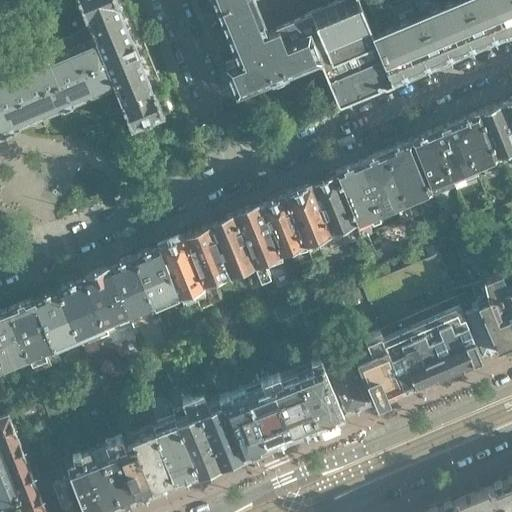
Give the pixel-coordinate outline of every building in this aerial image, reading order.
[(61,105),(72,101),(72,100),(115,82),(122,99),(121,99),(131,123),(172,106),(144,40),(127,0),(79,0),(86,15),(87,15),(95,33),(53,51),(52,49),(40,55),(40,56),(32,60),(28,49),(0,61),(0,131),(18,124),(17,123),(61,104),(61,105)] [(331,0),(267,27),(256,0),(195,0),(200,11),(217,4),(238,56),(225,62),(236,90),(272,75),(272,77),(286,71),(285,70),(317,57),(319,60),(320,59),(338,102),(392,79),(359,0),(331,0)] [(256,0),(267,27),(331,0),(256,0)] [(416,69),(396,21),(387,0),(359,0),(392,79),(416,69)] [(482,41),(465,0),(446,0),(440,3),(460,51),(482,41)] [(505,32),(491,0),(465,0),(482,41),(505,32)] [(511,29),(511,0),(491,0),(505,32),(505,33),(511,29)] [(460,51),(440,3),(396,21),(416,69),(460,51)] [(511,94),(500,99),(511,127),(511,94)] [(511,145),(511,127),(500,99),(478,109),(496,152),(511,145)] [(496,152),(478,109),(455,118),(475,167),(479,165),(477,160),(496,152)] [(475,167),(455,118),(433,127),(433,128),(451,171),(468,164),(471,169),(475,167)] [(451,171),(433,128),(410,137),(430,186),(434,184),(432,179),(451,171)] [(432,192),(430,186),(410,137),(408,138),(402,141),(402,140),(400,141),(394,144),(392,144),(393,145),(386,147),(385,148),(411,215),(422,210),(415,195),(426,190),(428,194),(432,192)] [(411,215),(385,148),(360,158),(381,213),(386,211),(384,207),(395,203),(401,219),(411,215)] [(381,213),(360,158),(359,158),(358,159),(352,162),(352,161),(350,162),(344,165),(342,165),(342,166),(336,168),(334,169),(333,169),(360,236),(370,232),(364,216),(375,211),(377,215),(381,213)] [(360,236),(333,169),(326,172),(317,176),(311,179),(311,178),(308,179),(308,180),(328,231),(344,225),(350,239),(360,236)] [(328,231),(308,180),(301,182),(292,186),(285,189),(285,188),(284,189),(311,257),(321,252),(315,236),(328,231)] [(311,257),(284,189),(282,190),(283,190),(276,193),(276,192),(267,196),(267,197),(260,199),(259,200),(280,251),(294,245),(301,261),(311,257)] [(280,251),(259,200),(259,199),(232,210),(261,278),(271,274),(265,258),(280,251)] [(511,221),(511,205),(492,215),(497,228),(511,221)] [(261,278),(232,210),(208,220),(229,272),(245,266),(252,281),(261,278)] [(497,228),(492,215),(470,223),(476,237),(497,228)] [(229,272),(208,220),(183,231),(211,298),(221,294),(214,278),(229,272)] [(476,237),(470,223),(449,232),(455,246),(476,237)] [(211,298),(183,231),(181,231),(181,232),(175,234),(166,238),(159,241),(178,288),(180,293),(194,287),(201,303),(211,298)] [(178,288),(159,241),(158,241),(158,242),(134,252),(153,298),(178,288)] [(480,352),(453,286),(439,250),(329,295),(348,339),(366,332),(374,352),(357,359),(373,398),(480,352)] [(153,298),(134,252),(117,259),(117,258),(108,262),(128,309),(153,298)] [(128,309),(108,262),(82,273),(102,320),(128,309)] [(511,264),(511,262),(490,271),(511,323),(511,264)] [(511,338),(511,323),(490,271),(469,280),(477,299),(496,345),(511,338)] [(102,320),(82,273),(73,276),(74,277),(58,284),(77,330),(102,320)] [(496,345),(477,299),(471,301),(463,281),(453,286),(480,352),(481,351),(496,345)] [(77,330),(58,284),(33,294),(51,341),(77,330)] [(325,285),(297,297),(303,312),(331,300),(329,295),(325,285)] [(51,341),(33,294),(7,305),(8,305),(28,354),(53,344),(51,341)] [(273,307),(278,319),(301,310),(296,297),(273,307)] [(28,354),(8,305),(0,308),(0,356),(3,364),(28,354)] [(271,308),(248,317),(253,329),(276,320),(271,308)] [(173,347),(160,353),(164,362),(165,362),(165,361),(175,357),(176,357),(177,357),(173,347)] [(343,410),(326,367),(319,351),(308,356),(311,364),(296,370),(317,421),(343,410)] [(317,421),(296,370),(289,352),(265,362),(269,372),(292,431),(317,421)] [(369,399),(352,357),(326,367),(343,410),(369,399)] [(292,431),(269,372),(259,376),(262,384),(247,390),(267,441),(292,431)] [(242,452),(221,398),(207,403),(201,387),(191,391),(219,461),(242,452)] [(267,441),(247,390),(231,396),(228,388),(218,392),(221,398),(242,452),(268,441),(267,441)] [(219,461),(191,391),(169,400),(197,470),(219,461)] [(197,470),(169,400),(147,409),(150,416),(175,479),(197,470)] [(46,511),(7,411),(0,414),(0,447),(19,494),(25,511),(85,511),(66,464),(64,459),(55,462),(57,468),(55,469),(59,478),(54,480),(66,510),(61,511),(46,511)] [(175,479),(150,416),(127,425),(132,437),(153,488),(175,479)] [(153,488),(132,437),(124,440),(121,432),(112,436),(136,494),(153,488)] [(136,494),(112,436),(104,439),(108,447),(99,451),(119,501),(136,494)] [(119,501),(99,451),(91,454),(87,446),(79,449),(103,508),(119,501)] [(19,494),(0,447),(0,502),(19,494)] [(91,511),(103,508),(79,449),(71,452),(75,461),(66,464),(85,511),(91,511)] [(511,511),(511,475),(489,485),(500,511),(511,511)] [(500,511),(489,485),(437,506),(439,511),(500,511)] [(25,511),(19,494),(0,502),(4,511),(25,511)]
